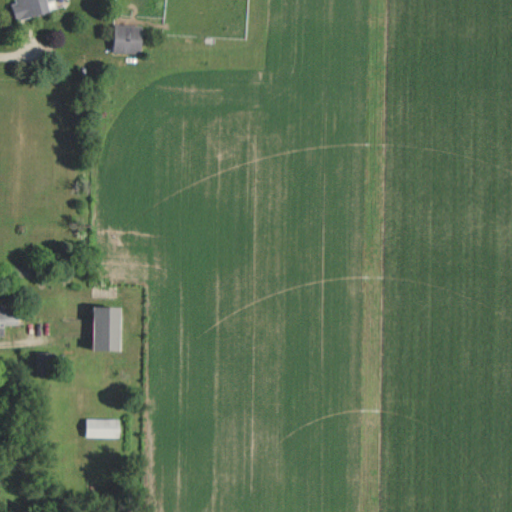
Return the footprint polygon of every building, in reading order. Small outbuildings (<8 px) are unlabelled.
[(9,2),(13,18),(60,7),(57,0),(14,0),(15,1),(9,2)] [(140,24),(112,23),(111,51),(139,52),(140,24)] [(0,334),(3,335),(3,323),(15,323),(16,311),(7,311),(7,301),(0,301),(0,334)] [(88,348),(116,348),(116,304),(88,304),(88,348)] [(34,375),(53,375),(53,350),(34,350),(34,375)] [(117,436),(117,417),(84,417),(84,436),(117,436)]
